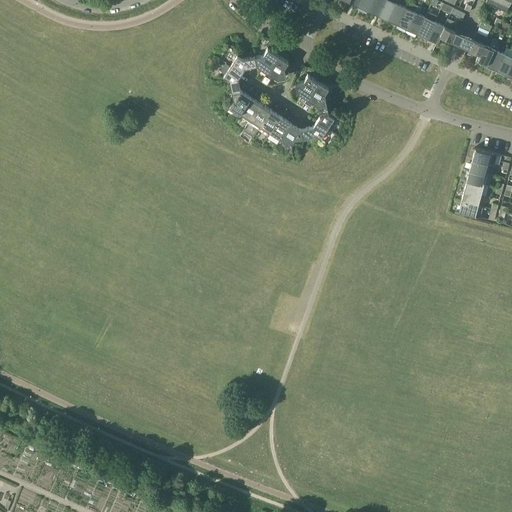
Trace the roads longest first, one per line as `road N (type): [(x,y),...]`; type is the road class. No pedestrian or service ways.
road 1 (residential): [(322,9),(450,66)]
road 2 (residential): [(426,112),(302,54)]
